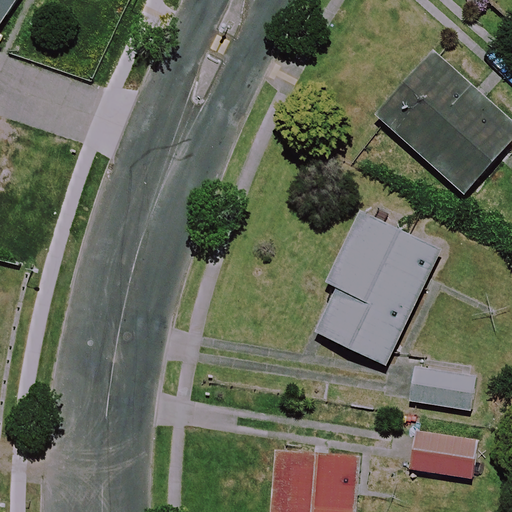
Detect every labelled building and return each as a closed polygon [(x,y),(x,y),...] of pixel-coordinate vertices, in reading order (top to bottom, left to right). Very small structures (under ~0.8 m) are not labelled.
[(0,0),(0,32),(20,0),(0,0)] [(511,143),(511,133),(437,62),(385,116),(466,193),(511,143)] [(441,253),(362,215),(327,285),(338,291),(317,334),(385,367),(441,253)] [(474,378),(413,369),(408,403),(469,411),(474,378)] [(476,443),(411,435),(407,472),(472,480),(476,443)] [(354,511),(357,458),(270,454),(267,511),(354,511)]
